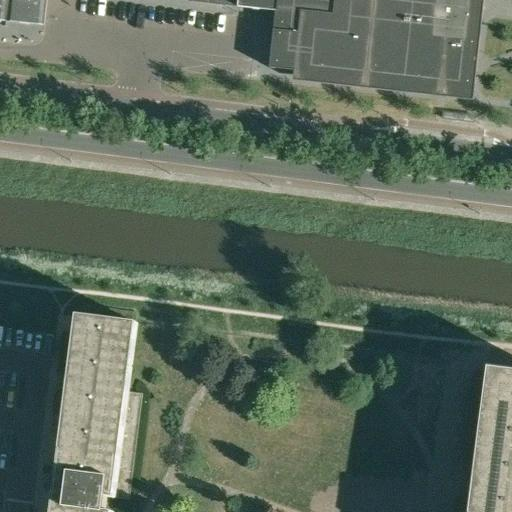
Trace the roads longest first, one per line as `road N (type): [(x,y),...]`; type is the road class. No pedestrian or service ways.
road 1 (secondary): [(0,132),(511,198)]
road 2 (secondary): [(511,157),(0,92)]
road 3 (residential): [(15,511),(33,367),(0,363)]
